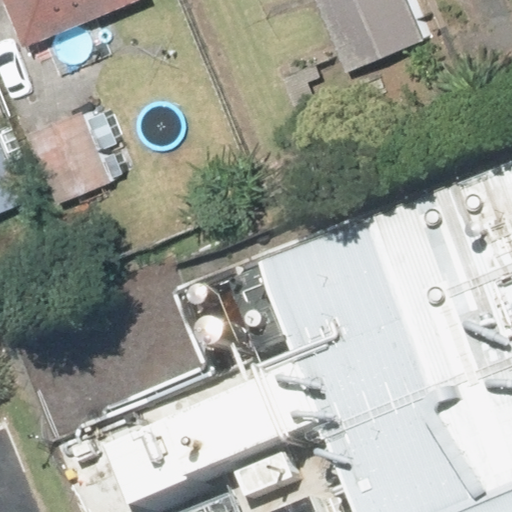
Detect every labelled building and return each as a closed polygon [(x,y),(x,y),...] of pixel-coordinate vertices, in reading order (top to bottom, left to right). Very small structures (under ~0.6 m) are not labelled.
[(20,0),(38,45),(148,0),(20,0)] [(328,0),(356,68),(432,38),(416,0),(328,0)] [(39,131),(70,201),(124,178),(93,108),(39,131)] [(0,120),(0,212),(34,199),(2,120),(0,120)] [(511,511),(511,180),(282,275),(380,511),(511,511)] [(117,430),(48,452),(63,499),(132,478),(117,430)]
